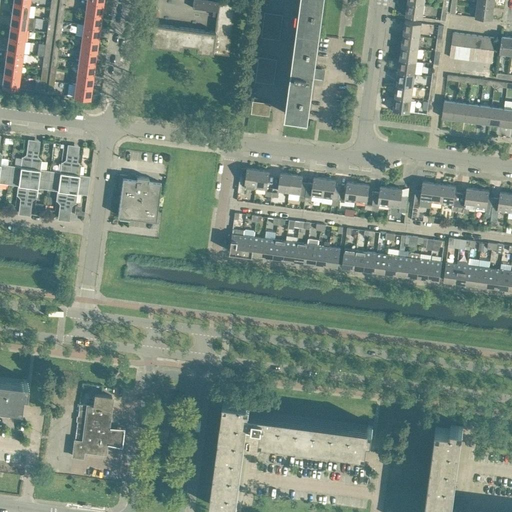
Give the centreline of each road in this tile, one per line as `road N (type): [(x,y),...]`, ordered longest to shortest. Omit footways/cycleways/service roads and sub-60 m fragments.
road 1 (tertiary): [(203,354),(511,400)]
road 2 (tertiary): [(511,373),(206,330)]
road 3 (residential): [(223,203),(511,239)]
road 4 (residential): [(363,159),(383,0)]
road 5 (residential): [(511,160),(429,149),(363,159)]
road 6 (residential): [(363,159),(231,144)]
road 7 (residential): [(108,130),(126,0)]
road 8 (residential): [(146,387),(130,511)]
road 9 (residential): [(231,144),(108,130)]
road 10 (residential): [(180,511),(198,393)]
